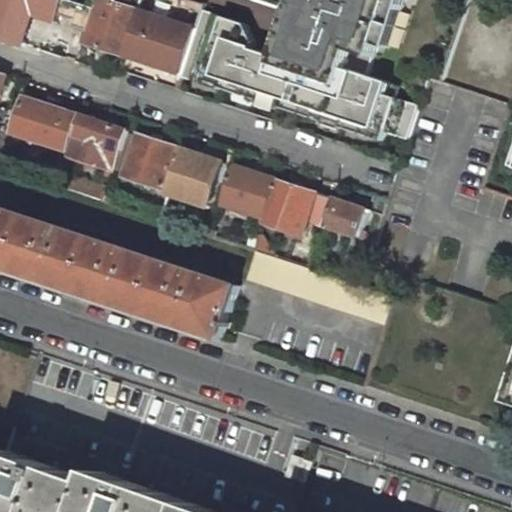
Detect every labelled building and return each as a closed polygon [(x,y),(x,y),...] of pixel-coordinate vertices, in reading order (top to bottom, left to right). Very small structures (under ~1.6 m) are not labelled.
[(36,13),(40,0),(0,0),(0,36),(25,45),(27,40),(31,42),(40,15),(36,13)] [(70,37),(87,42),(99,7),(77,0),(64,0),(62,7),(78,13),(70,37)] [(87,42),(127,55),(142,11),(108,0),(101,0),(99,7),(87,42)] [(302,0),(305,1),(286,59),(277,56),(254,49),(256,43),(247,24),(204,10),(203,14),(198,29),(186,66),(207,73),(226,79),(223,88),(265,101),(268,92),(285,98),(282,106),(327,121),(330,112),(346,118),(344,126),(386,140),(389,131),(411,138),(422,104),(389,94),(392,82),(369,75),(379,44),(391,7),(402,10),(405,0),(302,0)] [(305,1),(302,0),(295,0),(277,56),(286,59),(305,1)] [(391,7),(379,44),(390,48),(402,10),(391,7)] [(127,55),(184,74),(186,66),(198,29),(142,11),(127,55)] [(0,103),(10,75),(0,72),(0,103)] [(226,79),(207,73),(203,84),(222,90),(223,88),(226,79)] [(285,98),(268,92),(265,101),(265,104),(281,109),(282,106),(285,98)] [(17,133),(72,151),(84,116),(29,98),(19,126),(17,133)] [(346,118),(330,112),(327,121),(327,123),(343,129),(344,126),(346,118)] [(71,155),(117,170),(130,131),(84,116),(72,151),(71,155)] [(127,175),(165,188),(179,146),(141,133),(127,175)] [(227,161),(187,148),(179,171),(187,174),(182,190),(197,195),(195,200),(213,206),(227,161)] [(227,203),(269,217),(281,179),(239,165),(227,203)] [(111,189),(65,174),(61,186),(107,201),(111,189)] [(329,225),(338,197),(281,179),(269,217),(267,222),(306,235),(311,219),(329,225)] [(329,225),(378,240),(387,213),(338,197),(329,225)] [(0,206),(0,265),(224,339),(242,286),(0,206)] [(250,278),(387,324),(396,294),(364,284),(315,268),(260,250),(250,278)] [(37,461),(9,451),(2,471),(0,475),(0,511),(240,511),(226,507),(224,511),(216,511),(161,492),(164,485),(135,475),(132,482),(103,472),(99,482),(56,468),(59,460),(39,453),(37,461)] [(287,476),(307,482),(314,462),(294,456),(287,476)]
